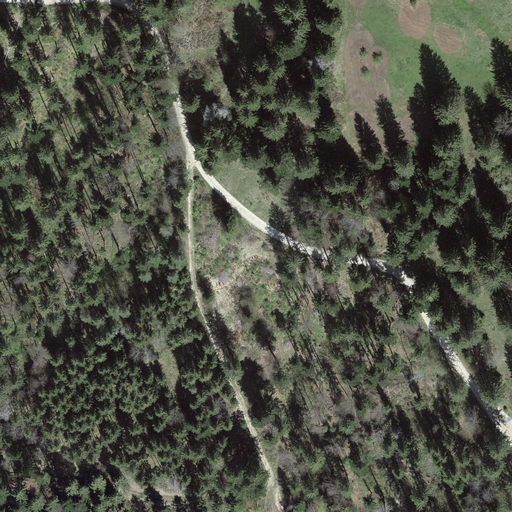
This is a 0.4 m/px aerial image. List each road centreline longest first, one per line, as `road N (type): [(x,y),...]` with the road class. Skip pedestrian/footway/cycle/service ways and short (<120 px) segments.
road 1 (track): [(120,0),(132,4),(162,49),(194,160),(209,180),(285,239),(402,278),(511,442)]
road 2 (track): [(280,511),(276,483),(198,296),(184,230),(194,160)]
road 3 (track): [(274,511),(249,489),(185,498),(139,493),(0,423)]
